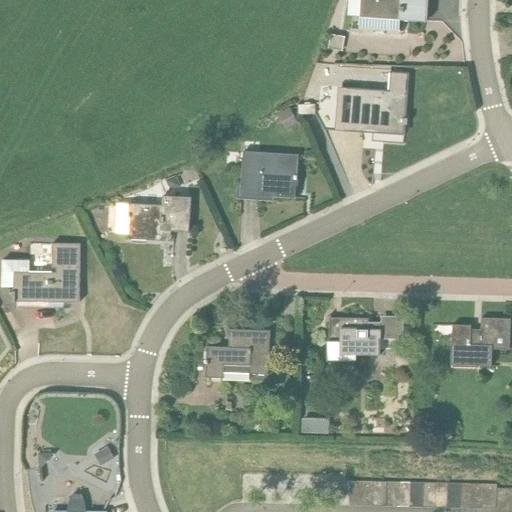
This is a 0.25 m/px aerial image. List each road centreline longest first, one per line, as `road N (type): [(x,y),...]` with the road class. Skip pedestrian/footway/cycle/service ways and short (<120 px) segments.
road 1 (residential): [(250,257),(500,137)]
road 2 (residential): [(250,257),(266,279),(511,289)]
road 3 (residential): [(0,426),(1,396),(31,374),(137,374)]
road 4 (residential): [(137,374),(178,292),(250,257)]
road 5 (residential): [(500,137),(475,68),(476,0)]
road 6 (residential): [(150,511),(140,497),(131,434),(137,374)]
